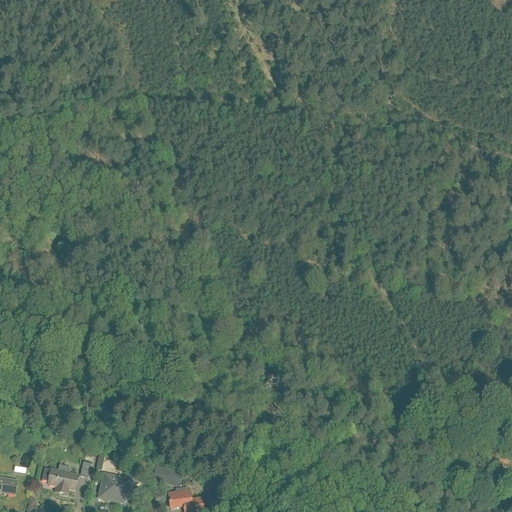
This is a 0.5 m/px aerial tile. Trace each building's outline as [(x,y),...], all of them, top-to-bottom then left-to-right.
[(84,465),(80,479),(88,481),(91,467),(84,465)] [(182,475),(156,469),(152,484),(179,490),(182,475)] [(104,486),(101,499),(115,502),(115,504),(122,506),(128,502),(131,490),(146,480),(140,470),(124,481),(104,477),(102,485),(104,486)] [(48,487),(56,489),(55,495),(60,496),(60,494),(63,495),(63,496),(68,497),(69,492),(75,493),(79,478),(51,472),(51,473),(45,471),(42,483),(49,484),(48,487)] [(0,495),(16,498),(18,482),(0,479),(0,495)] [(206,483),(208,497),(214,496),(212,482),(206,483)] [(184,511),(197,511),(198,511),(204,511),(203,500),(191,501),(190,492),(188,493),(176,494),(168,495),(170,510),(184,508),(184,511)]
